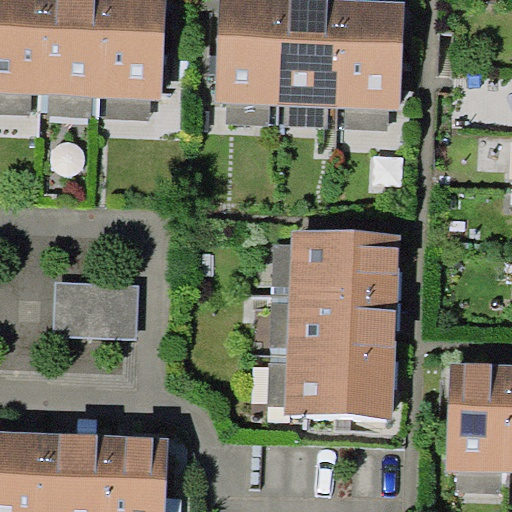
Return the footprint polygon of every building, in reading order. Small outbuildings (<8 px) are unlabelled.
[(16,2),(0,1),(0,93),(158,100),(161,8),(129,6),(72,4),(16,2)] [(254,13),(218,11),(214,100),(394,108),(399,19),(367,18),(312,15),(254,13)] [(391,243),(298,238),(289,420),(383,425),(385,389),(387,333),(390,273),(391,243)] [(134,291),(49,288),(47,345),(132,348),(134,291)] [(511,379),(490,379),(455,377),(451,472),(511,474),(511,379)] [(15,445),(0,444),(0,511),(163,511),(165,450),(129,449),(72,447),(15,445)]
